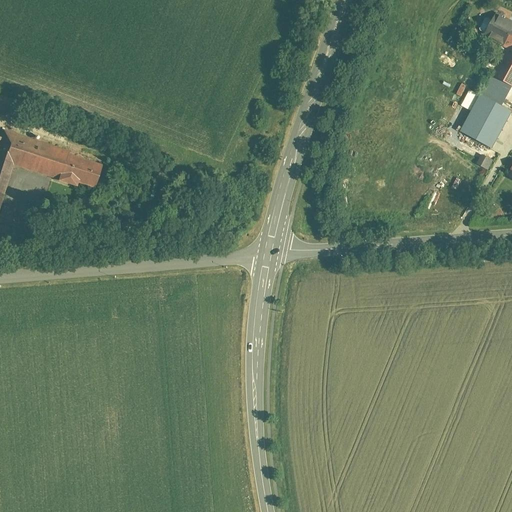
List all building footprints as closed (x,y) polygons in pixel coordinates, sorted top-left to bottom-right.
[(511,21),(495,12),(482,36),(505,48),(491,74),(511,85),(511,21)] [(511,85),(491,74),(480,94),(501,105),(511,85)] [(511,111),(479,94),(459,131),(490,149),(511,111)] [(11,99),(0,95),(0,109),(7,112),(11,99)] [(70,151),(4,130),(2,137),(0,142),(0,207),(14,164),(60,179),(59,181),(78,187),(80,181),(96,187),(103,165),(69,154),(70,151)] [(477,166),(487,171),(492,161),(482,156),(477,166)] [(483,210),(487,220),(501,214),(497,204),(483,210)]
